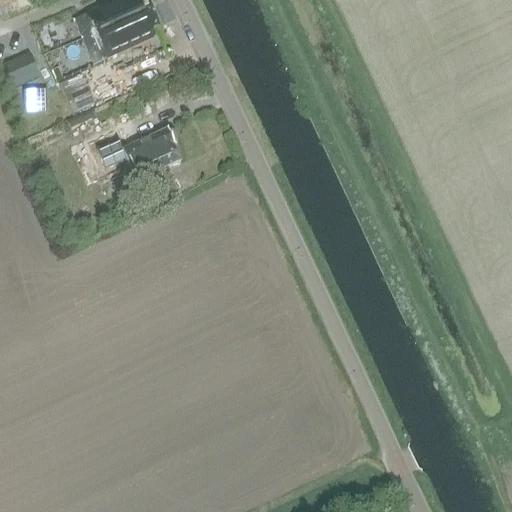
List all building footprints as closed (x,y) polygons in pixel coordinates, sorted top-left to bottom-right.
[(0,0),(0,8),(19,0),(0,0)] [(106,31),(149,11),(147,7),(149,3),(147,0),(124,0),(98,13),(86,18),(94,36),(106,31)] [(118,58),(114,48),(157,29),(155,24),(156,21),(154,16),(151,15),(149,11),(106,31),(94,36),(106,63),(107,63),(118,58)] [(29,57),(0,69),(0,90),(2,96),(39,80),(29,57)] [(73,117),(94,107),(87,90),(65,100),(73,117)] [(119,142),(97,152),(108,173),(128,164),(138,186),(181,167),(174,152),(175,152),(178,146),(175,138),(166,135),(125,155),(119,142)] [(89,175),(104,167),(91,141),(75,149),(89,175)]
